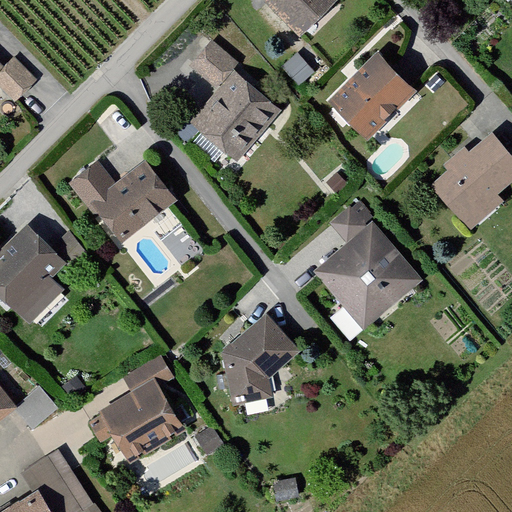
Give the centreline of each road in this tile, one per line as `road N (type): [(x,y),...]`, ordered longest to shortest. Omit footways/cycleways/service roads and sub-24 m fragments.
road 1 (unknown): [(120,64),(315,330)]
road 2 (residential): [(0,186),(183,0)]
road 3 (unknown): [(411,0),(511,120)]
